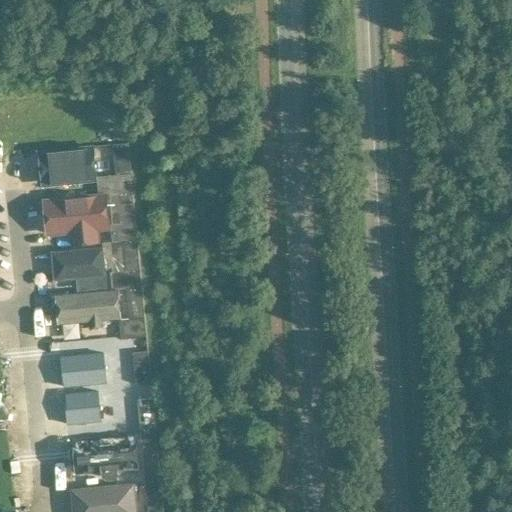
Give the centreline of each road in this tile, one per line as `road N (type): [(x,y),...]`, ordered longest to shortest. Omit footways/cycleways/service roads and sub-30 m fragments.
road 1 (secondary): [(400,511),(368,0)]
road 2 (secondary): [(291,0),(323,511)]
road 3 (residential): [(16,199),(38,511)]
